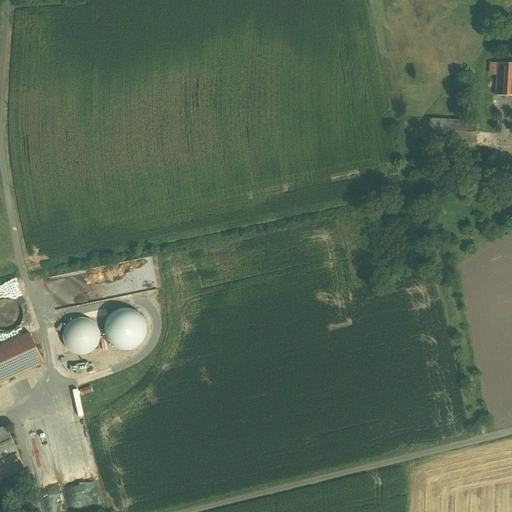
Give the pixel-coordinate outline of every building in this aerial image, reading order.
[(511,65),(498,64),(495,103),(494,128),(511,129),(511,65)] [(474,87),(465,88),(469,123),(478,122),(474,87)] [(478,124),(444,122),(429,121),(428,141),(477,144),(478,124)] [(492,155),(475,154),(475,178),(492,179),(492,155)] [(5,300),(3,300),(0,301),(0,330),(2,332),(5,332),(7,332),(9,332),(12,331),(16,329),(19,326),(20,324),(21,322),(22,317),(22,314),(21,310),(20,307),(18,305),(16,303),(13,301),(10,300),(7,300),(5,300)] [(121,309),(118,310),(116,311),(114,312),(111,314),(110,315),(109,317),(107,320),(105,322),(105,325),(104,327),(104,329),(104,331),(104,333),(104,335),(105,336),(105,338),(106,340),(107,342),(108,343),(110,345),(112,347),(114,349),(116,350),(118,351),(121,351),(126,352),(130,351),(132,351),(135,350),(136,349),(138,347),(140,346),(141,345),(142,344),(144,341),(145,339),(146,336),(146,334),(147,333),(147,330),(147,328),(146,326),(146,324),(145,322),(144,321),(143,318),(141,316),(139,314),(137,313),(135,311),(132,310),(130,309),(127,309),(124,309),(121,309)] [(84,319),(81,319),(77,319),(75,320),(73,321),(71,322),(70,323),(68,325),(66,326),(65,328),(64,330),(63,332),(63,334),(63,336),(63,338),(63,341),(63,343),(64,345),(66,348),(68,350),(69,352),(72,353),(74,355),(76,355),(78,356),(82,356),(85,356),(87,355),(90,354),(92,353),(94,351),(95,350),(96,349),(97,347),(99,344),(99,342),(100,340),(100,339),(100,337),(100,335),(99,334),(99,331),(98,329),(97,327),(95,324),(92,323),(91,321),(89,320),(87,320),(84,319)] [(30,334),(0,348),(0,375),(40,357),(30,334)] [(40,357),(0,375),(0,382),(43,362),(40,357)] [(82,389),(75,390),(79,417),(85,416),(82,389)] [(6,427),(0,429),(0,463),(17,455),(19,454),(6,427)] [(0,481),(24,470),(17,455),(0,463),(0,481)]
